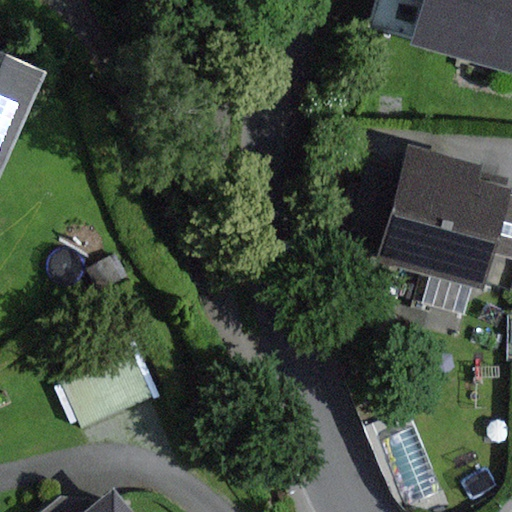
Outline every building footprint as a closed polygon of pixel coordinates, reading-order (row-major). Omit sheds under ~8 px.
[(511,0),(383,0),(377,23),(511,61),(511,0)] [(0,170),(43,72),(0,53),(0,170)] [(475,179),(480,163),(421,147),(417,162),(393,156),(367,248),(484,281),(510,188),(475,179)] [(91,422),(159,391),(137,342),(69,373),(91,422)] [(85,511),(129,511),(113,490),(85,511)]
